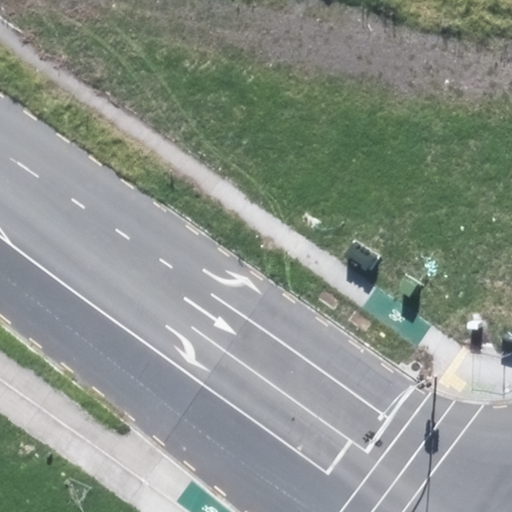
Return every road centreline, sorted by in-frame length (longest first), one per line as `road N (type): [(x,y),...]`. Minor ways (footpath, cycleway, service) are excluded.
road 1 (unclassified): [(387,511),(0,228)]
road 2 (track): [(511,51),(294,0)]
